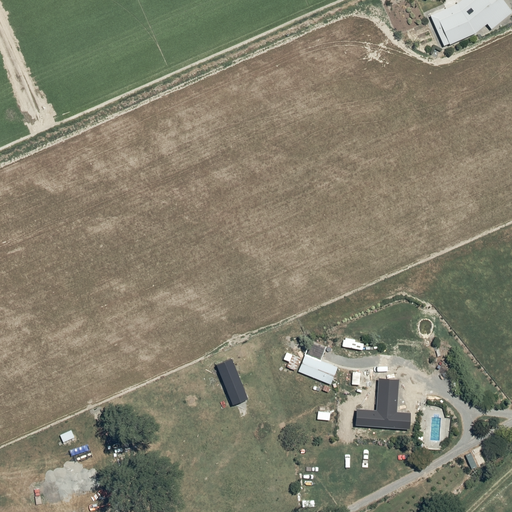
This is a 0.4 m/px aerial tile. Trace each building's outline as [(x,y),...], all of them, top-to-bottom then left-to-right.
[(491,30),(511,14),(511,12),(510,9),(508,7),(507,4),(505,2),(503,0),(461,0),(458,3),(428,17),(443,47),(474,35),(485,25),(491,30)] [(287,368),(297,372),(330,385),(337,366),(305,353),(303,359),(292,354),(287,368)] [(246,400),(230,360),(215,365),(231,406),(246,400)] [(404,378),(390,377),(390,372),(359,371),(359,373),(352,372),(351,385),(358,385),(358,383),(374,384),(373,422),(399,423),(399,414),(404,414),(405,393),(403,393),(404,378)] [(74,438),(70,431),(59,436),(62,443),(74,438)]
